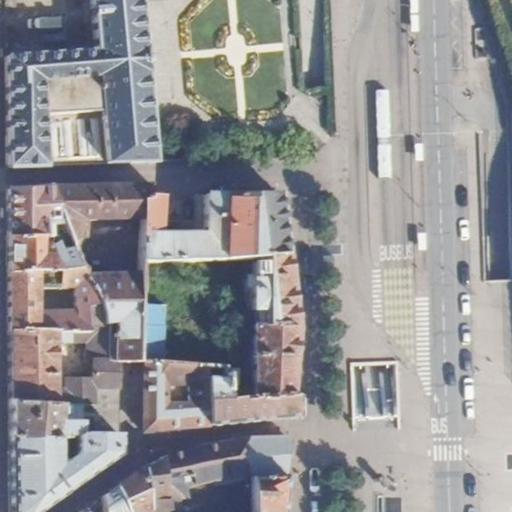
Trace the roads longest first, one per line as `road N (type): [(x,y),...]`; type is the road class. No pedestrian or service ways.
road 1 (residential): [(0,182),(302,176),(314,511)]
road 2 (secondary): [(452,511),(433,0)]
